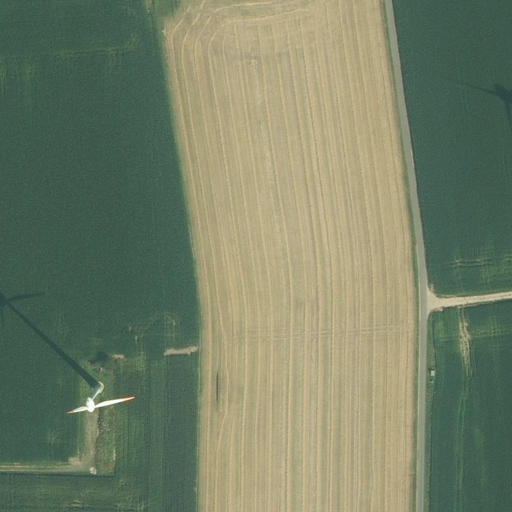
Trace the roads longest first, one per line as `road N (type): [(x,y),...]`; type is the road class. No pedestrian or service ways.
road 1 (unclassified): [(425,511),(425,242),(391,0)]
road 2 (track): [(0,459),(70,458),(95,447),(97,383)]
